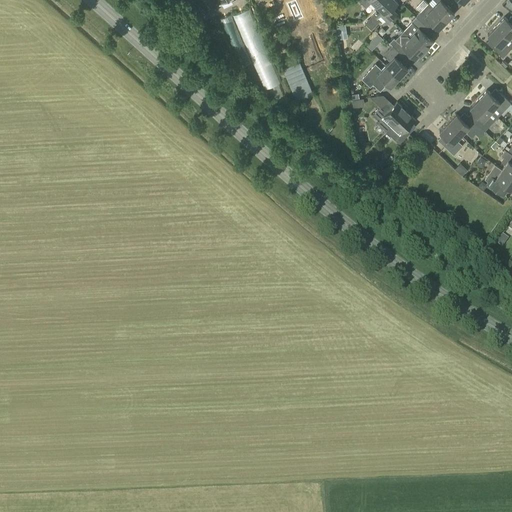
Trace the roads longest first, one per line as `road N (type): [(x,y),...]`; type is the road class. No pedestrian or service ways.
road 1 (primary): [(511,338),(382,255),(91,0)]
road 2 (residential): [(440,103),(419,84),(496,0)]
